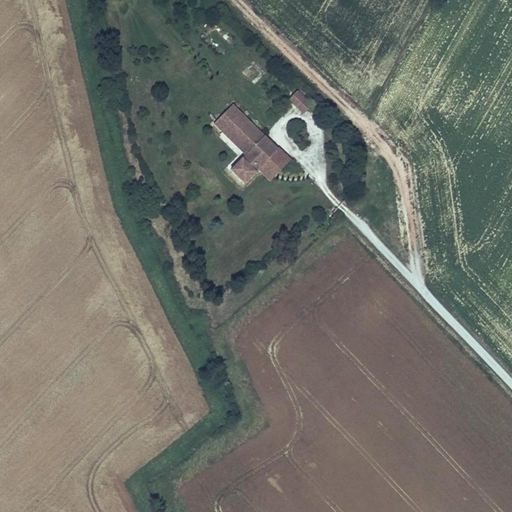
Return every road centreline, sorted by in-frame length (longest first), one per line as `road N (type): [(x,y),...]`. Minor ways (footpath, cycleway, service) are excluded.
road 1 (unclassified): [(302,134),(320,184),(511,384)]
road 2 (track): [(361,227),(371,144),(234,0)]
